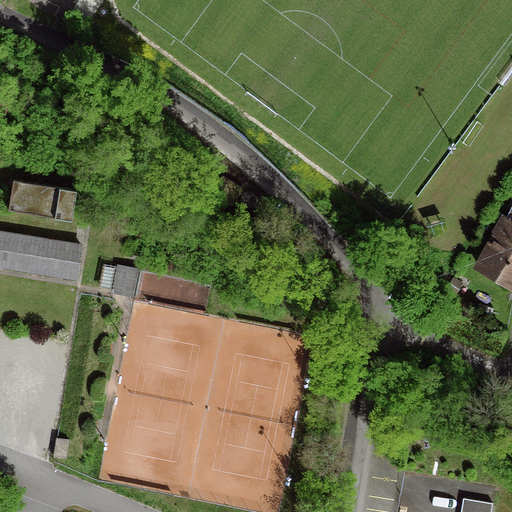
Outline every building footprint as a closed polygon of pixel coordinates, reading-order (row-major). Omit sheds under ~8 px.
[(210,193),(230,205),(240,189),(220,177),(210,193)] [(69,219),(71,210),(75,189),(11,179),(6,209),(69,219)] [(510,286),(511,287),(511,286),(511,203),(476,266),(510,286)] [(79,246),(72,245),(0,233),(0,265),(74,278),(79,246)] [(116,267),(111,292),(132,296),(137,271),(116,267)] [(460,511),(492,511),(494,502),(463,497),(460,511)]
